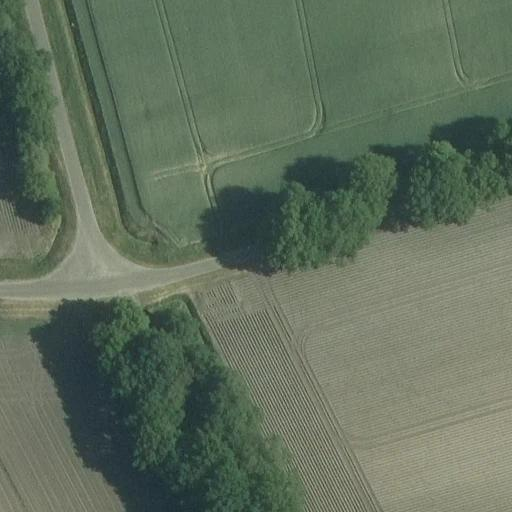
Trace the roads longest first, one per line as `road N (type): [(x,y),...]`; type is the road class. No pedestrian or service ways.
road 1 (unclassified): [(102,285),(217,263),(511,174)]
road 2 (unclassified): [(102,285),(34,0)]
road 3 (track): [(128,282),(244,511)]
